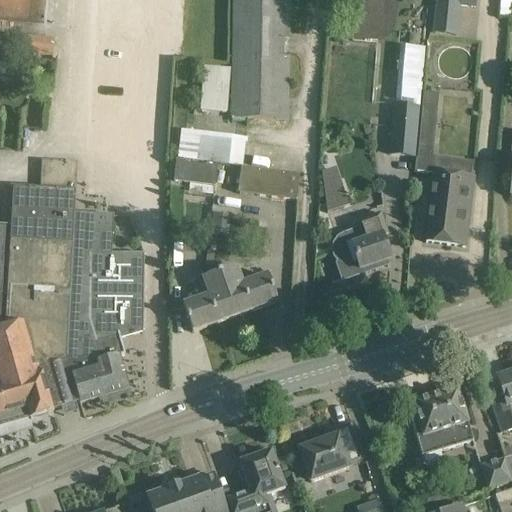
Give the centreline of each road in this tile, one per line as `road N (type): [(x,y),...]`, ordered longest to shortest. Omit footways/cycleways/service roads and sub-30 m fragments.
road 1 (tertiary): [(511,311),(340,363),(0,491)]
road 2 (unknown): [(153,403),(150,167),(136,153),(82,142),(0,174)]
